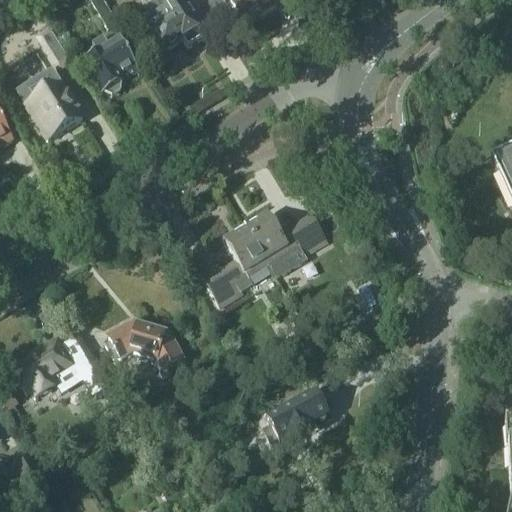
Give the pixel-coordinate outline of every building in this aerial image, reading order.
[(146,14),(145,17),(145,19),(145,21),(146,23),(146,24),(157,42),(156,45),(160,51),(163,52),(166,56),(169,54),(171,54),(175,51),(177,49),(180,47),(180,48),(183,46),(188,53),(202,44),(198,37),(200,35),(183,7),(177,0),(165,0),(163,2),(150,10),(147,11),(146,14)] [(202,0),(209,10),(224,0),(226,0),(242,25),(260,15),(262,18),(276,10),(270,1),(272,0),(202,0)] [(88,8),(106,36),(117,29),(100,1),(88,8)] [(35,44),(57,78),(74,67),(52,33),(35,44)] [(91,52),(93,55),(80,62),(83,68),(103,100),(105,99),(111,103),(120,97),(120,89),(138,78),(118,47),(107,53),(103,45),(91,52)] [(51,76),(15,98),(23,111),(46,148),(82,125),(61,92),(51,76)] [(511,154),(490,164),(511,212),(511,154)] [(257,225),(245,232),(268,271),(280,264),(285,272),(326,247),(310,221),(280,240),(268,221),(258,227),(257,225)] [(235,268),(203,288),(219,314),(242,299),(241,297),(251,291),(247,284),(268,271),(245,232),(232,240),(233,243),(223,249),(235,268)] [(120,366),(130,361),(153,368),(161,383),(183,371),(167,340),(164,341),(137,333),(135,330),(108,344),(110,348),(105,351),(113,365),(118,362),(120,366)] [(57,346),(10,376),(25,399),(29,396),(33,403),(54,390),(60,399),(95,376),(72,340),(59,349),(57,346)] [(269,433),(262,437),(271,455),(279,450),(279,451),(286,447),(288,450),(315,435),(314,432),(328,424),(313,397),(264,424),(269,433)] [(144,401),(125,411),(137,434),(156,423),(144,401)] [(235,440),(222,447),(228,457),(240,450),(235,440)] [(12,474),(27,499),(47,488),(33,463),(12,474)]
